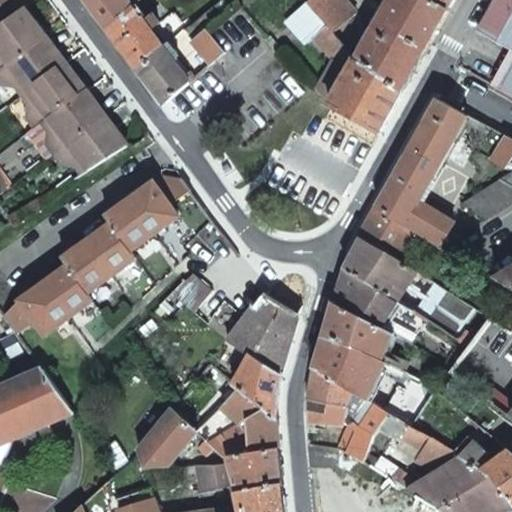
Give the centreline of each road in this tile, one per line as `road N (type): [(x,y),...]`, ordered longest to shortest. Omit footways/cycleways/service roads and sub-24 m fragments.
road 1 (residential): [(328,274),(252,256),(64,0)]
road 2 (residential): [(328,274),(294,383),(305,511)]
road 3 (residential): [(441,69),(342,229),(328,274)]
